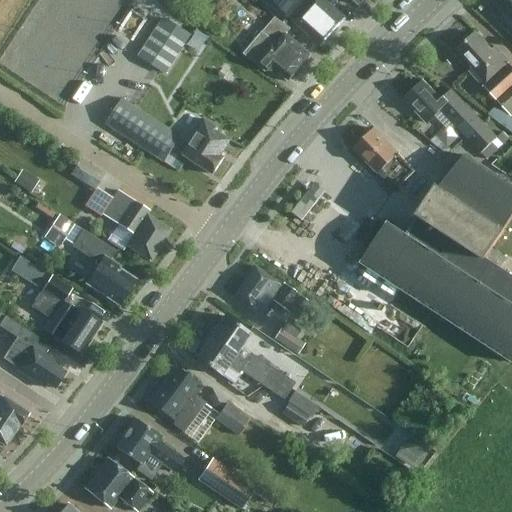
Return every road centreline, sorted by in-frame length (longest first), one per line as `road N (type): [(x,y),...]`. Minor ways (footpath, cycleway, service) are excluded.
road 1 (primary): [(0,511),(83,424),(220,238)]
road 2 (primary): [(220,238),(433,0)]
road 3 (residential): [(0,99),(220,238)]
